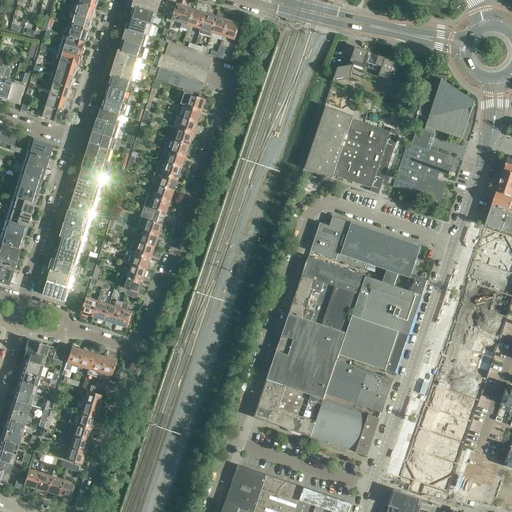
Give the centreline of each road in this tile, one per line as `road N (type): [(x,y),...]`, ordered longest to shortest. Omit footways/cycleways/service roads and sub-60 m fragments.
road 1 (unclassified): [(228,441),(315,206),(329,202),(455,244)]
road 2 (residential): [(134,353),(227,83),(164,62)]
road 3 (unclassified): [(455,244),(372,489)]
road 4 (tertiary): [(465,45),(262,0)]
road 5 (residential): [(81,511),(134,353)]
road 6 (residential): [(24,297),(74,140)]
road 7 (residential): [(372,489),(228,441)]
road 8 (residential): [(74,140),(119,0)]
